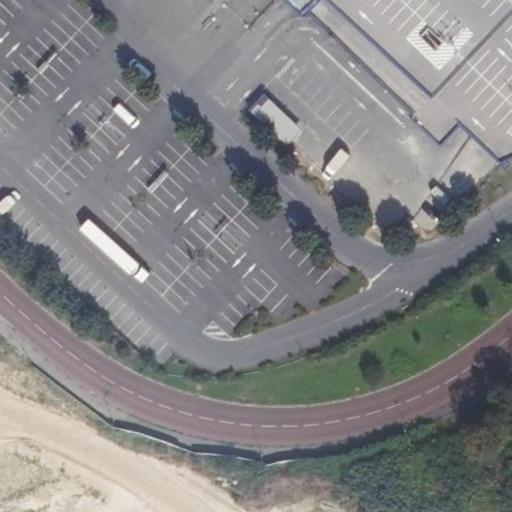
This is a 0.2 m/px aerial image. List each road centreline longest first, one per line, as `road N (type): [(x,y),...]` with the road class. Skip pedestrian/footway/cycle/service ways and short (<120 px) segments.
road 1 (unknown): [(59,223),(179,88)]
road 2 (unknown): [(122,281),(244,148)]
road 3 (unknown): [(3,170),(129,41)]
